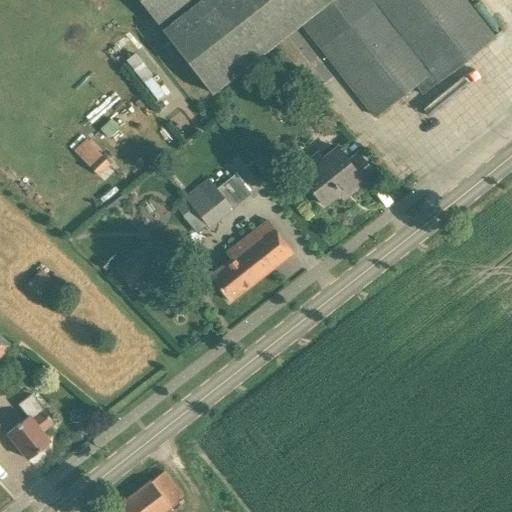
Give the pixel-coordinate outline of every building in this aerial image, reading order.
[(138,0),(161,28),(171,41),(214,89),(277,42),(302,23),(375,116),(415,85),(422,94),(438,82),(494,37),(464,0),(138,0)] [(73,151),(97,178),(110,166),(85,139),(73,151)] [(303,174),(300,176),(323,204),(348,184),(352,190),(374,173),(358,153),(348,161),(337,147),(321,159),(316,153),(298,167),(303,174)] [(207,181),(175,206),(185,219),(197,210),(209,226),(230,210),(207,181)] [(209,275),(217,285),(229,301),(292,251),(267,220),(238,243),(233,237),(220,246),(230,259),(209,275)] [(116,270),(133,292),(152,278),(135,255),(116,270)] [(28,281),(42,296),(54,284),(40,269),(28,281)] [(0,362),(12,348),(0,338),(0,362)] [(28,416),(7,433),(15,443),(27,458),(49,440),(42,431),(53,422),(31,394),(18,404),(28,416)]
